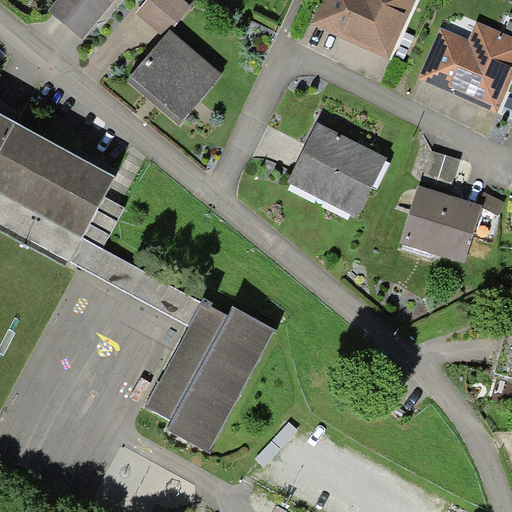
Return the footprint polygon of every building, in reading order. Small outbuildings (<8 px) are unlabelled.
[(58,0),(48,12),(83,41),(116,0),(58,0)] [(191,7),(182,0),(147,0),(136,14),(165,39),(172,31),(191,7)] [(417,0),(322,0),(311,25),(345,40),(390,60),(417,0)] [(468,40),(441,28),(418,79),(449,92),(498,114),(511,81),(511,37),(477,22),(468,40)] [(165,39),(128,82),(151,101),(179,126),(223,74),(172,31),(165,39)] [(114,181),(0,118),(0,224),(69,263),(105,198),(114,181)] [(357,219),(387,160),(317,124),(287,184),(357,219)] [(431,151),(420,188),(449,197),(461,161),(431,151)] [(420,188),(417,187),(400,244),(464,264),(482,207),(461,200),(449,197),(420,188)] [(486,193),(482,207),(500,215),(505,203),(486,193)] [(124,208),(105,198),(69,263),(190,326),(201,305),(102,249),(124,208)] [(213,306),(203,301),(201,305),(190,326),(146,407),(172,422),(167,432),(210,455),(276,332),(234,309),(229,318),(212,308),(213,306)] [(511,377),(511,330),(504,329),(492,374),(511,377)]
